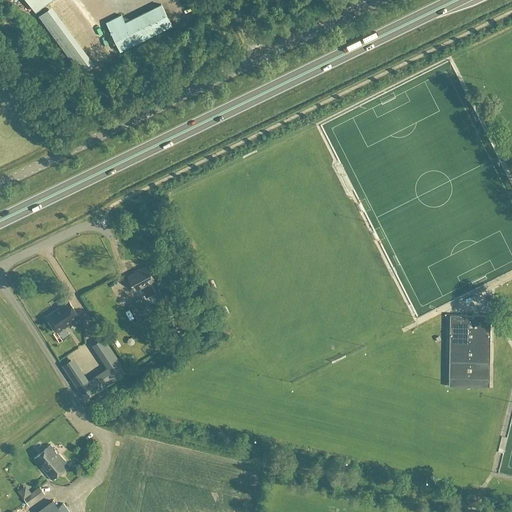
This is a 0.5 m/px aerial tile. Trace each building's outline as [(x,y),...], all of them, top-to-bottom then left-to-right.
[(53,0),(25,0),(36,13),(53,0)] [(171,26),(161,5),(160,5),(124,23),(120,16),(119,16),(120,16),(106,23),(105,23),(120,52),(120,51),(171,26)] [(54,7),(43,14),(77,65),(89,57),(54,7)] [(149,284),(154,281),(147,267),(127,277),(135,291),(141,288),(146,298),(154,293),(149,284)] [(58,331),(63,328),(79,318),(67,300),(66,300),(58,306),(60,309),(55,312),(55,311),(54,311),(46,317),(56,332),(58,331)] [(134,303),(140,315),(147,311),(140,300),(134,303)] [(489,388),(489,363),(490,316),(449,315),(448,362),(448,387),(489,388)] [(69,361),(61,367),(84,400),(126,372),(103,339),(95,344),(112,369),(87,386),(69,361)] [(54,463),(55,465),(62,460),(50,446),(33,460),(44,472),(54,463)] [(68,467),(62,460),(55,465),(54,463),(44,472),(52,481),(68,467)] [(29,507),(44,495),(39,488),(23,499),(29,507)] [(68,511),(63,504),(57,507),(52,502),(36,511),(68,511)]
